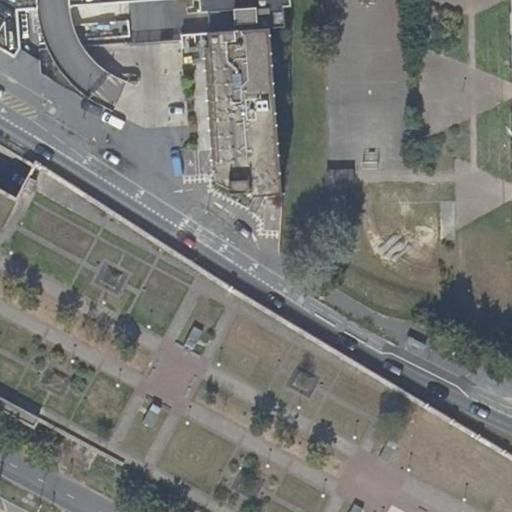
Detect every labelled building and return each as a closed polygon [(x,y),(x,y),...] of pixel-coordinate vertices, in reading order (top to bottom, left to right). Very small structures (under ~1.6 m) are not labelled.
[(291,7),(290,0),(0,0),(0,47),(14,56),(21,46),(17,10),(174,0),(199,0),(200,14),(209,13),(209,33),(207,33),(209,48),(204,49),(216,183),(229,190),(230,195),(238,195),(254,202),(257,197),(267,196),(282,196),(270,29),(286,28),(284,7),(291,7)] [(354,183),(354,169),(328,169),(329,183),(354,183)] [(257,197),(254,202),(248,212),(256,216),(267,196),(257,197)] [(203,332),(194,327),(184,346),(193,351),(203,332)] [(289,350),(280,345),(277,353),(285,357),(289,350)] [(20,376),(12,372),(8,379),(16,384),(20,376)] [(348,381),(340,377),(336,384),(345,389),(348,381)] [(0,407),(35,427),(40,419),(0,397),(0,407)] [(161,409),(152,404),(142,423),(151,428),(161,409)] [(89,413),(81,408),(77,416),(86,420),(89,413)] [(398,444),(389,440),(379,459),(388,464),(398,444)] [(478,452),(470,447),(466,455),(475,459),(478,452)] [(218,482),(210,478),(206,485),(214,489),(218,482)]
